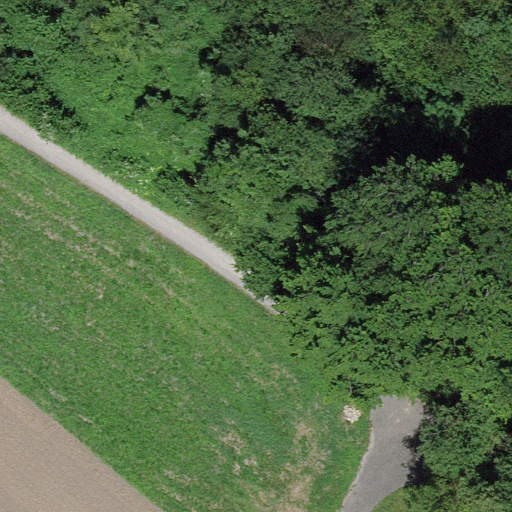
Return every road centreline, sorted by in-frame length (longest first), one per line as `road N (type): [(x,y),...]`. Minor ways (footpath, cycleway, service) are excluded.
road 1 (track): [(0,118),(148,212),(390,417)]
road 2 (track): [(511,492),(390,417),(347,511)]
